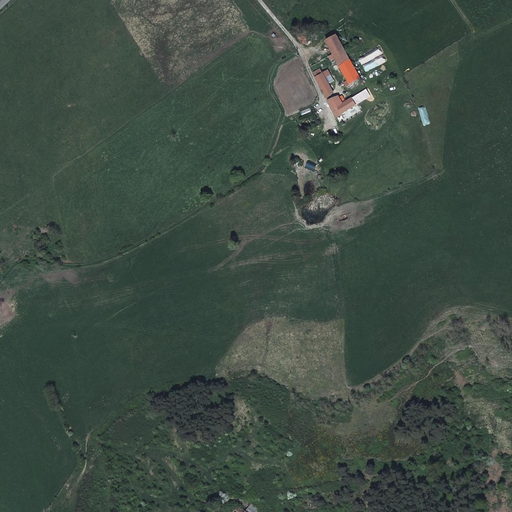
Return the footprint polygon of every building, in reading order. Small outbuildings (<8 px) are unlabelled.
[(343,69),(354,64),(338,34),(327,40),(334,53),(329,56),(332,60),(336,57),(343,69)] [(354,64),(343,69),(349,80),(345,82),(347,87),(349,85),(351,88),(357,85),(355,82),(362,78),(354,64)] [(323,73),(321,68),(313,73),(316,77),(323,73)] [(330,75),(328,70),(323,73),(316,77),(322,89),(326,86),(329,84),(326,78),(330,75)] [(329,91),(326,86),(322,89),(327,98),(331,95),(329,91)] [(333,110),(337,117),(364,99),(371,95),(367,89),(343,103),(333,110)] [(343,103),(338,95),(328,101),(333,110),(343,103)]
